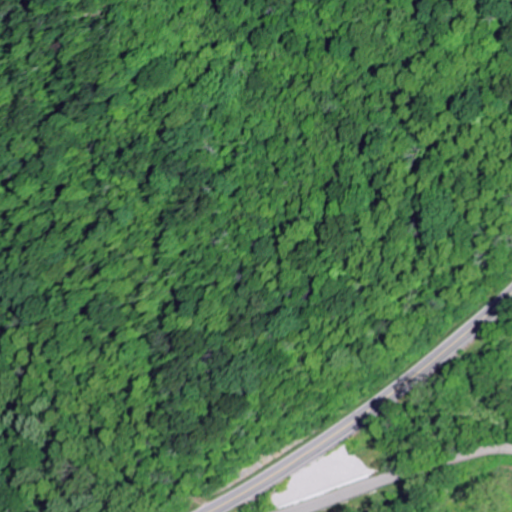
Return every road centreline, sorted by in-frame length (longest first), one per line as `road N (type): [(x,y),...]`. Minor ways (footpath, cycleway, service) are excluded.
road 1 (secondary): [(215,511),(363,420),(511,297)]
road 2 (residential): [(511,449),(476,451),(295,511)]
